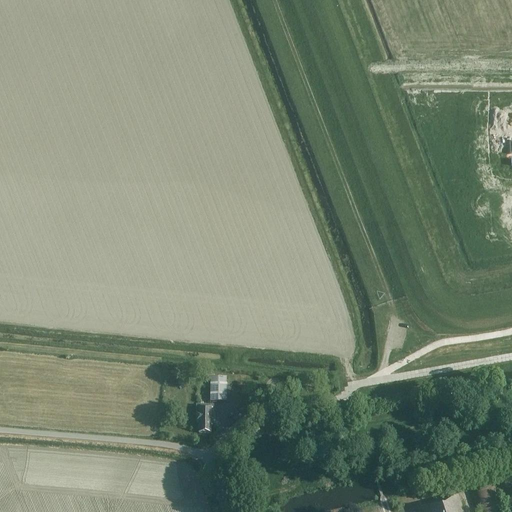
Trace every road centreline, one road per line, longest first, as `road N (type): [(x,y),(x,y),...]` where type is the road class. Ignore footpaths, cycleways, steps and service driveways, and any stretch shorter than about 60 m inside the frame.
road 1 (unclassified): [(0,430),(162,443),(207,459),(250,416),(350,397),(349,385),(372,381)]
road 2 (track): [(511,356),(372,381),(440,342),(511,330)]
